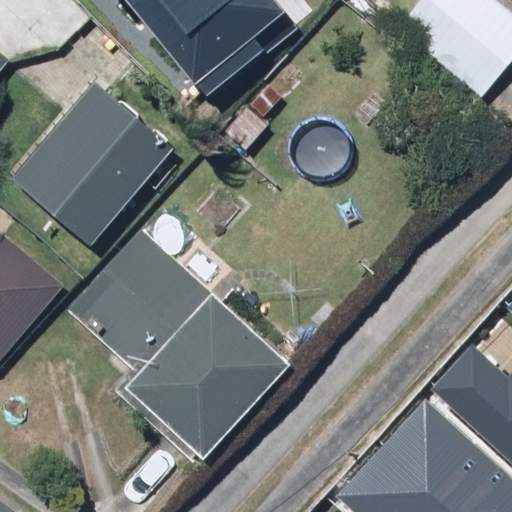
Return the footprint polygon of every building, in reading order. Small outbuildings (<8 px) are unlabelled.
[(286,0),(144,0),(216,82),(296,12),(286,0)] [(511,32),(472,0),(421,0),(396,30),(477,98),(511,57),(511,32)] [(91,84),(11,182),(86,243),(166,145),(91,84)] [(275,371),(241,340),(245,337),(136,235),(63,313),(132,377),(115,396),(191,464),(275,371)] [(0,240),(0,352),(55,288),(0,240)] [(432,387),(511,459),(511,358),(483,332),(432,387)] [(511,511),(511,484),(424,405),(336,501),(348,511),(511,511)]
